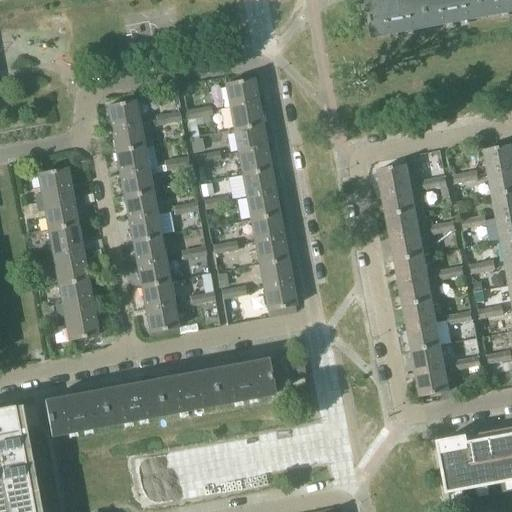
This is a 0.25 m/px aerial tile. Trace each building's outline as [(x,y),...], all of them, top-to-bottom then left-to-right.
[(430,27),(425,0),(385,0),(368,3),(370,12),(365,13),(368,27),(373,26),(375,38),(430,27)] [(486,17),(482,0),(425,0),(430,27),(486,17)] [(511,12),(511,0),(482,0),(486,17),(511,12)] [(229,107),(256,102),(252,79),(225,84),(229,107)] [(134,101),(107,106),(111,129),(138,124),(134,102),(134,101)] [(260,124),(256,102),(229,107),(233,129),(260,124)] [(209,106),(198,108),(200,119),(211,117),(209,106)] [(200,119),(198,108),(186,110),(188,121),(200,119)] [(180,116),(179,112),(168,114),(169,123),(181,121),(180,116)] [(169,123),(168,114),(156,116),(158,126),(169,123)] [(138,124),(111,129),(115,151),(151,145),(147,122),(138,124)] [(260,124),(233,129),(237,152),(264,147),(260,124)] [(151,145),(115,151),(120,174),(147,169),(156,168),(151,145)] [(511,146),(511,145),(484,150),(489,173),(511,168),(511,146)] [(264,147),(237,152),(242,175),(268,170),(264,147)] [(218,151),(206,153),(208,163),(219,161),(218,151)] [(208,163),(206,153),(194,155),(196,165),(208,163)] [(189,167),(187,157),(175,159),(177,169),(189,167)] [(177,169),(175,159),(163,162),(165,171),(177,169)] [(414,163),(379,170),(383,193),(419,186),(414,163)] [(511,168),(489,173),(493,195),(511,191),(511,168)] [(36,203),(70,197),(65,169),(37,174),(41,195),(35,196),(36,203)] [(147,169),(120,174),(124,197),(151,192),(147,169)] [(273,192),(268,170),(242,175),(246,197),(273,192)] [(476,171),(464,173),(466,183),(478,181),(476,171)] [(466,183),(464,173),(452,176),(454,185),(466,183)] [(446,187),(445,177),(433,179),(435,189),(446,187)] [(435,189),(433,179),(421,181),(423,191),(435,189)] [(211,184),(200,186),(202,198),(213,196),(211,184)] [(419,186),(383,193),(387,215),(423,209),(419,186)] [(511,191),(493,195),(497,218),(511,215),(511,191)] [(151,192),(124,197),(128,219),(155,215),(151,192)] [(277,215),(273,192),(246,197),(250,220),(277,215)] [(226,196),(215,198),(217,209),(228,207),(226,196)] [(70,197),(36,203),(38,212),(44,211),(47,230),(76,224),(70,197)] [(217,209),(215,198),(203,200),(205,211),(217,209)] [(197,212),(195,202),(183,204),(185,214),(197,212)] [(185,214),(183,204),(171,206),(173,216),(185,214)] [(423,209),(387,215),(391,238),(419,233),(427,231),(423,209)] [(155,215),(128,219),(132,242),(159,237),(155,215)] [(277,215),(250,220),(254,243),(281,238),(277,215)] [(511,215),(497,218),(501,241),(511,238),(511,215)] [(485,216),(473,218),(475,228),(487,226),(485,216)] [(475,228),(473,218),(461,220),(463,230),(475,228)] [(455,232),(453,222),(441,224),(443,234),(455,232)] [(76,224),(47,230),(50,248),(45,249),(46,259),(81,252),(76,224)] [(443,234),(441,224),(430,226),(432,236),(443,234)] [(419,233),(391,238),(396,261),(423,256),(419,233)] [(159,237),(132,242),(136,265),(163,260),(159,237)] [(281,238),(254,243),(258,265),(285,260),(281,238)] [(511,238),(501,241),(506,263),(511,262),(511,238)] [(235,240),(223,243),(225,253),(237,251),(235,240)] [(225,253),(223,243),(211,245),(213,256),(225,253)] [(204,257),(202,248),(191,250),(193,259),(204,257)] [(193,259),(191,250),(180,252),(182,261),(193,259)] [(86,280),(81,252),(46,259),(48,267),(54,266),(57,285),(86,280)] [(423,256),(396,261),(400,283),(427,278),(423,256)] [(163,260),(136,265),(140,288),(167,283),(163,260)] [(289,283),(285,260),(258,265),(263,288),(289,283)] [(493,261),(481,263),(483,273),(495,271),(493,261)] [(483,273),(481,263),(469,266),(471,276),(483,273)] [(463,277),(461,267),(450,269),(452,279),(463,277)] [(452,279),(450,269),(438,271),(440,281),(452,279)] [(227,272),(216,274),(219,286),(229,284),(227,272)] [(427,278),(400,283),(401,289),(404,306),(431,301),(439,299),(435,276),(427,278)] [(86,280),(57,285),(61,304),(56,306),(57,314),(91,308),(86,280)] [(167,283),(140,288),(141,289),(145,310),(172,305),(169,289),(167,283)] [(294,306),(289,283),(263,288),(267,311),(294,306)] [(243,285),(231,288),(233,298),(245,296),(243,285)] [(233,298),(231,288),(219,290),(221,300),(233,298)] [(211,292),(200,294),(202,304),(213,302),(211,292)] [(202,304),(200,294),(189,296),(191,307),(202,304)] [(431,301),(404,306),(408,329),(436,324),(434,316),(431,301)] [(172,305),(145,310),(149,333),(176,328),(172,305)] [(294,306),(267,311),(268,318),(295,313),(294,306)] [(501,306),(490,308),(491,318),(503,316),(501,306)] [(52,307),(41,308),(43,317),(53,315),(52,307)] [(91,308),(57,314),(59,322),(64,321),(68,341),(96,336),(91,308)] [(491,318),(490,308),(478,310),(480,320),(491,318)] [(472,321),(471,317),(470,312),(459,314),(460,323),(463,323),(472,321)] [(460,323),(459,314),(447,316),(448,321),(449,325),(460,323)] [(55,315),(53,315),(43,317),(44,325),(56,323),(55,315)] [(448,321),(436,324),(437,332),(440,346),(452,344),(449,325),(448,321)] [(436,324),(408,329),(413,351),(440,346),(437,332),(436,324)] [(440,346),(413,351),(417,374),(444,369),(440,346)] [(510,351),(498,353),(500,363),(511,361),(510,351)] [(500,363),(498,353),(486,355),(488,365),(500,363)] [(480,367),(478,357),(467,359),(468,369),(480,367)] [(468,369),(467,359),(455,361),(457,371),(468,369)] [(209,371),(216,405),(272,395),(265,360),(241,365),(240,362),(232,363),(233,366),(209,371)] [(300,360),(283,363),(286,380),(303,376),(300,360)] [(444,369),(417,374),(421,397),(448,392),(444,369)] [(178,377),(154,381),(161,416),(216,405),(209,371),(186,375),(185,372),(177,374),(178,377)] [(123,387),(99,391),(106,426),(161,416),(154,381),(131,385),(130,382),(122,384),(123,387)] [(106,426),(99,391),(76,396),(75,393),(67,394),(68,397),(43,402),(45,411),(40,412),(43,426),(48,425),(50,437),(106,426)] [(31,511),(29,496),(15,420),(13,408),(12,407),(0,409),(0,511),(31,511)] [(22,418),(20,407),(13,408),(15,420),(22,418)] [(449,440),(438,442),(447,494),(511,481),(511,435),(465,444),(465,448),(455,450),(454,439),(449,440)]
